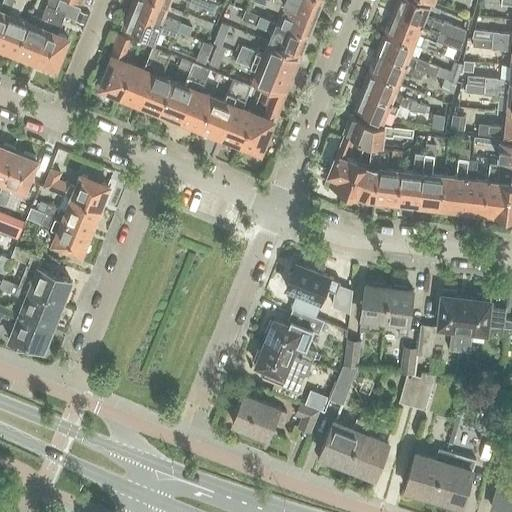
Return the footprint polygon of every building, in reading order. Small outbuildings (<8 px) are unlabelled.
[(13,0),(0,34),(0,46),(1,47),(0,49),(14,55),(28,21),(18,17),(25,0),(13,0)] [(0,34),(13,0),(2,0),(0,5),(0,34)] [(55,69),(57,65),(68,37),(57,33),(64,14),(75,19),(80,7),(60,0),(59,0),(56,9),(35,61),(38,62),(40,63),(40,65),(54,71),(55,69)] [(47,0),(45,5),(56,9),(59,0),(47,0)] [(132,7),(130,11),(177,30),(180,23),(165,16),(169,6),(154,0),(132,0),(130,6),(132,7)] [(253,0),(280,10),(275,21),(275,22),(307,35),(309,35),(314,22),(312,21),(314,16),(272,0),(253,0)] [(322,0),(272,0),(314,16),(316,12),(318,13),(322,0)] [(463,41),(466,29),(444,21),(443,22),(425,15),(426,14),(429,5),(417,0),(397,0),(394,8),(395,9),(393,13),(439,32),(463,41)] [(35,61),(56,9),(45,5),(38,25),(28,21),(14,55),(29,61),(30,59),(32,60),(35,61)] [(271,31),(268,41),(301,54),(307,40),(305,39),(307,35),(275,22),(275,21),(260,15),(245,9),(241,19),(256,24),(256,25),(271,31)] [(123,30),(132,33),(155,42),(159,31),(175,37),(177,30),(130,11),(129,16),(127,15),(121,29),(123,29),(123,30)] [(80,12),(76,22),(83,24),(87,15),(80,12)] [(439,32),(393,13),(392,17),(390,17),(389,20),(384,34),(414,45),(419,33),(436,40),(439,32)] [(222,22),(213,43),(216,44),(221,46),(230,26),(222,22)] [(193,28),(180,23),(177,30),(190,35),(193,28)] [(474,28),(472,37),(473,37),(473,38),(492,40),(493,30),(474,28)] [(117,43),(121,34),(112,30),(108,39),(117,43)] [(499,31),(493,30),(492,40),(511,41),(511,32),(499,31)] [(439,32),(436,40),(453,47),(460,50),(463,41),(439,32)] [(131,38),(121,34),(100,87),(96,85),(95,87),(119,97),(134,61),(124,57),(131,38)] [(414,45),(384,34),(378,47),(379,48),(378,52),(424,70),(424,71),(436,75),(439,66),(427,62),(428,61),(410,54),(414,45)] [(473,38),(472,46),(491,48),(492,40),(473,38)] [(212,44),(203,40),(195,58),(205,62),(212,44)] [(266,40),(265,42),(261,52),(241,44),(238,52),(291,74),(293,69),(295,70),(301,54),(268,41),(266,40)] [(510,65),(511,64),(511,41),(492,40),(491,48),(497,49),(497,48),(511,49),(510,65)] [(208,64),(208,65),(217,69),(218,67),(226,48),(221,46),(216,44),(208,64)] [(144,65),(134,61),(119,97),(135,103),(135,101),(140,103),(162,49),(152,45),(144,65)] [(143,107),(159,113),(174,76),(163,72),(171,53),(162,49),(140,103),(144,105),(143,107)] [(250,80),(273,90),(283,94),(285,95),(292,77),(290,76),(291,74),(238,52),(235,60),(255,68),(250,80)] [(398,83),(403,71),(421,79),(424,71),(424,70),(378,52),(376,56),(375,55),(368,71),(398,83)] [(182,57),(178,66),(189,70),(192,62),(182,57)] [(453,61),(447,79),(456,83),(457,82),(463,64),(453,61)] [(189,70),(185,81),(174,76),(159,113),(175,119),(175,118),(180,119),(202,65),(192,62),(189,70)] [(511,64),(510,65),(509,78),(485,76),(484,85),(511,87),(511,64)] [(184,121),(184,123),(199,129),(214,93),(203,88),(210,69),(202,65),(180,119),(184,121)] [(364,87),(362,91),(409,109),(408,110),(425,113),(427,105),(413,101),(413,100),(394,93),(398,83),(368,71),(362,86),(364,87)] [(474,75),(473,84),(484,85),(485,76),(474,75)] [(214,93),(199,129),(215,136),(216,134),(220,135),(242,82),(233,78),(225,97),(214,93)] [(444,78),(440,89),(453,93),(456,83),(447,79),(444,78)] [(242,82),(220,135),(224,137),(224,139),(239,145),(254,109),(243,104),(251,85),(242,82)] [(467,83),(466,93),(483,94),(484,85),(473,84),(467,83)] [(511,87),(484,85),(483,94),(507,97),(506,110),(511,110),(511,87)] [(282,96),(283,94),(273,90),(272,91),(264,113),(254,109),(239,145),(263,155),(263,153),(261,152),(282,96)] [(379,120),(383,121),(386,112),(387,110),(405,118),(408,110),(409,109),(362,91),(360,95),(359,94),(353,110),(379,120)] [(511,110),(506,110),(504,124),(479,122),(478,133),(488,134),(501,135),(511,136),(511,110)] [(444,114),(433,113),(431,126),(443,127),(444,114)] [(348,120),(343,133),(368,143),(382,145),(383,135),(393,136),(393,133),(412,135),(413,128),(385,125),(373,123),(350,114),(350,116),(351,117),(350,121),(348,120)] [(452,114),(450,129),(464,131),(466,116),(454,115),(452,114)] [(498,159),(511,160),(511,140),(474,136),(473,144),(495,147),(494,148),(499,149),(498,159)] [(353,141),(343,137),(326,179),(331,181),(329,186),(345,192),(358,161),(347,157),(353,141)] [(0,183),(3,184),(17,149),(15,148),(4,143),(4,144),(2,143),(1,145),(0,144),(0,183)] [(426,143),(424,153),(434,155),(436,145),(426,143)] [(345,192),(362,199),(363,195),(367,197),(374,198),(380,149),(372,147),(371,157),(370,166),(358,161),(345,192)] [(13,186),(25,191),(37,160),(35,159),(36,156),(24,151),(24,152),(22,151),(21,153),(17,152),(18,149),(17,149),(3,184),(0,190),(0,204),(5,206),(13,186)] [(379,201),(396,203),(400,168),(386,166),(388,149),(380,149),(374,198),(380,199),(379,201)] [(400,168),(396,203),(413,205),(413,203),(418,204),(424,153),(414,152),(412,169),(400,168)] [(439,208),(444,173),(432,172),(434,155),(424,153),(418,204),(423,204),(423,206),(439,208)] [(462,209),(468,159),(458,157),(456,175),(444,173),(439,208),(456,210),(456,208),(462,209)] [(483,214),(484,212),(488,179),(487,179),(476,177),(478,160),(468,159),(462,209),(467,209),(466,212),(483,214)] [(505,216),(509,181),(497,180),(499,163),(489,161),(487,179),(488,179),(484,212),(484,209),(488,210),(488,214),(505,216)] [(44,186),(64,195),(68,197),(69,196),(101,209),(102,208),(100,208),(102,202),(104,203),(111,186),(80,174),(76,186),(58,179),(61,171),(51,167),(44,186)] [(59,207),(49,203),(45,213),(54,217),(90,231),(93,225),(95,226),(101,209),(69,196),(68,197),(64,195),(59,207)] [(31,207),(26,218),(27,218),(40,223),(44,213),(31,208),(31,207)] [(0,213),(0,229),(5,232),(11,217),(0,213)] [(54,217),(45,213),(44,213),(40,223),(55,230),(50,242),(83,255),(90,238),(88,237),(90,231),(54,217)] [(43,257),(15,245),(11,256),(27,262),(18,284),(64,303),(70,287),(68,286),(71,280),(39,267),(43,257)] [(0,254),(0,255),(0,272),(4,274),(10,258),(0,254)] [(340,281),(329,276),(329,275),(319,271),(302,264),(302,265),(295,262),(291,273),(289,274),(286,281),(287,283),(286,287),(319,300),(324,288),(334,292),(333,306),(349,312),(352,290),(338,285),(340,281)] [(64,303),(18,284),(2,278),(0,283),(0,288),(23,297),(18,309),(17,311),(52,326),(54,327),(61,311),(59,310),(62,302),(64,303)] [(360,328),(369,329),(371,320),(385,322),(389,287),(365,284),(360,328)] [(398,324),(397,332),(407,334),(413,290),(389,287),(385,322),(398,324)] [(449,349),(459,350),(466,296),(459,295),(459,293),(456,293),(456,291),(442,289),(438,326),(451,328),(449,349)] [(465,377),(467,360),(468,352),(470,352),(473,331),(486,332),(491,295),(477,294),(477,295),(474,295),(473,297),(466,296),(459,350),(458,359),(456,376),(465,377)] [(0,302),(0,316),(1,314),(17,321),(9,339),(37,350),(38,347),(45,349),(51,334),(49,333),(52,326),(17,311),(18,309),(0,302)] [(506,307),(497,306),(494,306),(491,326),(504,328),(505,320),(506,307)] [(264,342),(312,360),(316,350),(308,347),(315,332),(319,334),(324,322),(292,309),(287,321),(291,322),(290,325),(271,317),(265,331),(266,331),(265,334),(267,334),(264,342)] [(431,356),(433,335),(434,325),(420,324),(417,355),(431,356)] [(360,341),(347,339),(346,349),(344,365),(357,366),(360,341)] [(306,374),(312,360),(264,342),(262,349),(259,348),(258,350),(252,363),(266,369),(263,377),(274,381),(271,390),(295,399),(305,374),(306,374)] [(407,373),(407,372),(413,373),(416,348),(404,347),(400,371),(407,373)] [(346,394),(357,367),(357,366),(344,365),(343,365),(333,389),(329,398),(342,404),(346,394)] [(412,406),(420,377),(413,375),(413,373),(407,372),(407,373),(399,402),(412,406)] [(425,409),(428,400),(435,374),(421,372),(420,377),(412,406),(425,409)] [(484,427),(498,430),(508,394),(509,394),(511,385),(511,381),(504,381),(502,391),(497,390),(495,398),(492,397),(487,417),(484,427)] [(474,385),(471,395),(484,399),(487,388),(474,385)] [(283,421),(286,412),(243,394),(232,422),(267,436),(275,418),(283,421)] [(302,417),(298,427),(310,432),(319,410),(300,402),(295,414),(302,417)] [(388,443),(379,440),(369,436),(374,424),(377,426),(381,416),(368,411),(364,420),(347,464),(375,476),(388,443)] [(319,453),(347,464),(364,420),(356,417),(352,429),(332,421),(319,453)] [(415,454),(405,487),(434,495),(447,450),(439,448),(435,460),(424,456),(415,454)] [(447,450),(434,495),(463,504),(472,470),(476,459),(456,453),(455,452),(449,451),(447,450)] [(511,511),(511,472),(501,470),(491,507),(511,511)]
